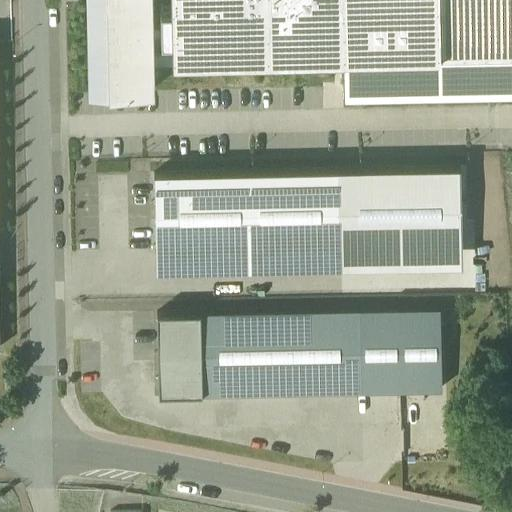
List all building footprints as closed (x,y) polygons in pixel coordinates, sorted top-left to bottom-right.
[(97,0),(99,83),(119,82),(117,0),(97,0)] [(159,0),(117,0),(119,82),(161,82),(161,56),(161,45),(160,21),(170,21),(170,12),(160,12),(159,0)] [(169,0),(170,12),(170,21),(170,26),(181,25),(181,45),(181,46),(191,46),(345,41),(445,40),(444,0),(169,0)] [(511,0),(444,0),(445,40),(511,38),(511,0)] [(345,41),(346,98),(511,94),(511,38),(445,40),(345,41)] [(181,45),(161,45),(161,56),(192,55),(191,46),(181,46),(181,45)] [(336,174),(153,180),(156,274),(339,268),(336,174)] [(359,315),(199,320),(201,399),(362,395),(359,315)] [(199,320),(155,321),(156,401),(201,399),(199,320)]
